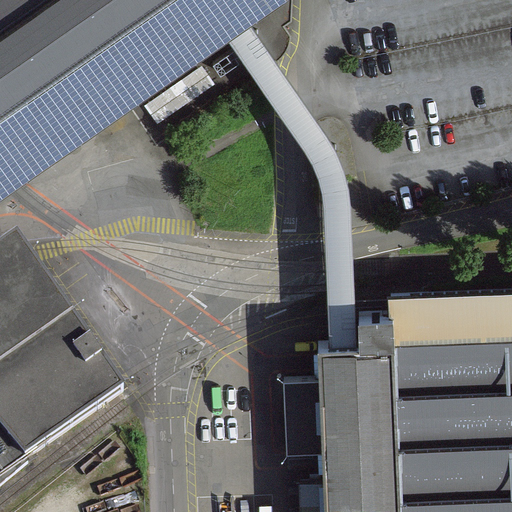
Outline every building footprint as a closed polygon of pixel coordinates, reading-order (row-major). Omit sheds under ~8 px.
[(0,0),(0,187),(241,19),(269,0),(0,0)] [(160,123),(216,81),(202,63),(146,104),(160,123)] [(0,481),(145,380),(56,251),(0,272),(0,481)] [(511,511),(511,283),(392,288),(392,310),(399,511),(511,511)] [(318,342),(324,511),(399,511),(392,310),(355,311),(357,341),(318,342)]
